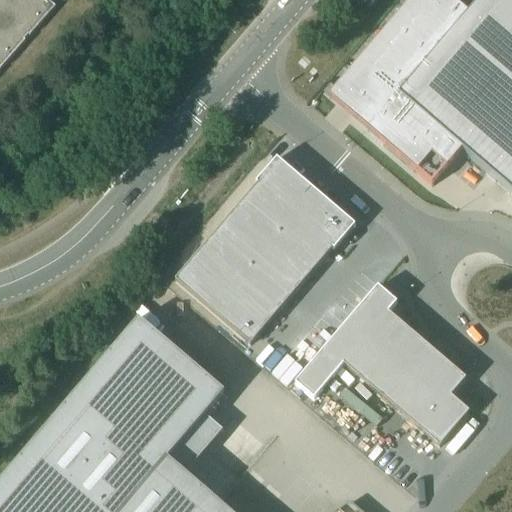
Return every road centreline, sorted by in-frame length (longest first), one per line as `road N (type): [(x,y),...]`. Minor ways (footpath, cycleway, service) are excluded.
road 1 (tertiary): [(0,287),(70,254),(233,73)]
road 2 (unclassified): [(233,73),(436,241)]
road 3 (unclassified): [(436,241),(439,307),(511,369)]
